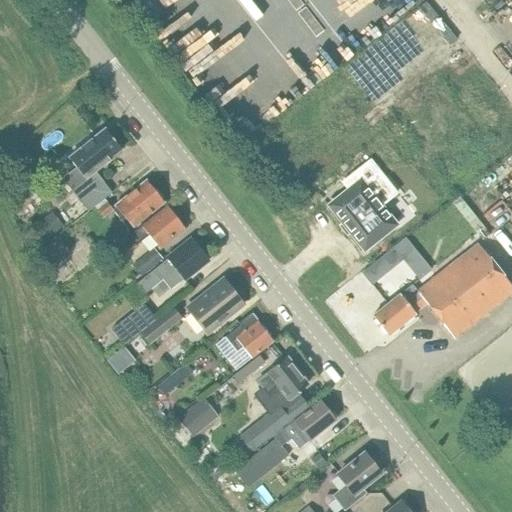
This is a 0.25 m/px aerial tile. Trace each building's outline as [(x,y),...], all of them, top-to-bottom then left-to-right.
[(405,3),(402,0),(326,0),(358,40),(405,3)] [(416,65),(451,42),(438,22),(403,44),(416,65)] [(438,84),(391,121),(441,184),(488,147),(438,84)] [(88,212),(95,207),(104,198),(112,192),(96,172),(110,161),(109,159),(121,150),(114,140),(115,139),(109,131),(107,132),(105,129),(90,142),(69,158),(86,179),(79,184),(71,191),(88,212)] [(364,248),(393,225),(378,206),(394,193),(369,163),(344,183),(350,190),(330,206),(364,248)] [(153,190),(146,181),(115,206),(132,228),(148,215),(164,203),(162,201),(163,198),(157,190),(153,190)] [(113,210),(104,198),(95,207),(104,218),(113,210)] [(184,229),(168,208),(152,220),(142,228),(141,227),(135,232),(134,231),(126,238),(135,249),(149,237),(159,249),(168,241),(184,229)] [(137,283),(139,287),(145,294),(162,280),(171,290),(183,280),(193,273),(209,260),(192,239),(176,252),(164,261),(137,283)] [(454,341),(511,295),(511,284),(480,244),(418,293),(413,286),(388,305),(372,317),(388,337),(416,315),(415,314),(427,305),(454,341)] [(142,276),(162,259),(153,248),(133,265),(142,276)] [(205,335),(244,304),(242,302),(243,298),(237,291),(233,291),(224,279),(185,310),(205,335)] [(123,345),(139,333),(155,320),(143,305),(111,329),(123,345)] [(148,346),(181,319),(172,308),(139,334),(148,346)] [(226,337),(216,345),(236,372),(252,359),(258,354),(273,341),(258,322),(251,314),(239,323),(241,326),(238,328),(226,337)] [(299,392),(308,385),(287,358),(271,371),(258,381),(270,397),(280,390),(288,400),(297,393),(299,395),(300,393),(299,392)] [(270,436),(307,407),(300,397),(283,411),(281,409),(261,425),(270,436)] [(193,436),(218,417),(203,399),(178,419),(193,436)] [(310,440),(335,420),(321,401),(295,422),(294,421),(274,437),(275,438),(234,471),(248,488),(288,455),(281,446),(301,430),(310,440)] [(344,511),(353,505),(366,494),(362,488),(380,474),(364,454),(348,466),(339,474),(347,484),(332,496),(344,511)] [(410,511),(401,501),(386,511),(410,511)]
